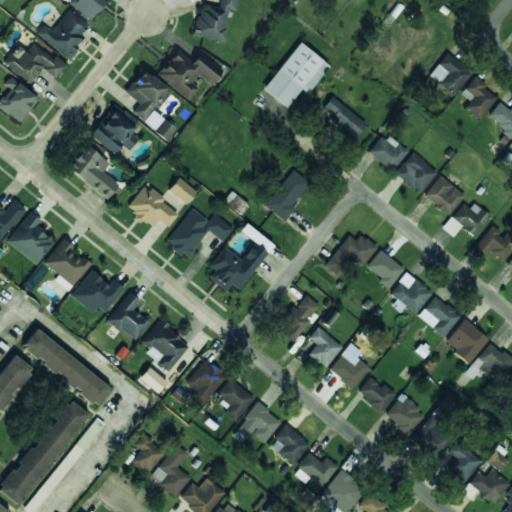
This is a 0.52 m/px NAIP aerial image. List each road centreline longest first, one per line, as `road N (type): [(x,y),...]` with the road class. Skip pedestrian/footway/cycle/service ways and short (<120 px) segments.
road 1 (residential): [(248,330),(78,218),(0,152)]
road 2 (residential): [(448,511),(247,347),(248,330)]
road 3 (residential): [(78,218),(242,0)]
road 4 (residential): [(511,313),(358,193)]
road 5 (residential): [(248,330),(358,193)]
